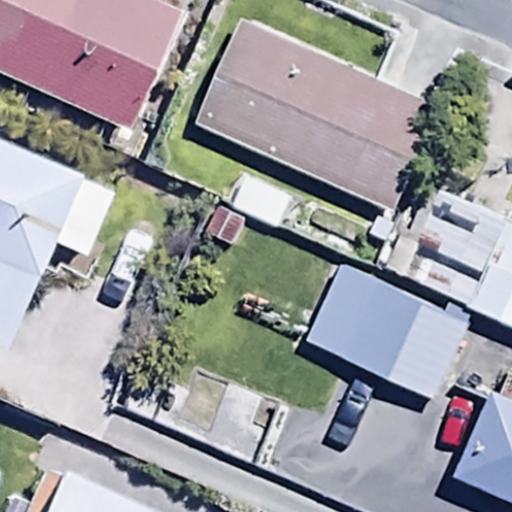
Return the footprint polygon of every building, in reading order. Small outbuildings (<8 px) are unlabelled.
[(115,0),(0,0),(0,90),(126,149),(181,30),(115,0)] [(243,33),(196,138),(398,228),(445,123),(243,33)] [(110,210),(0,159),(0,366),(3,368),(43,281),(53,286),(55,281),(83,293),(102,251),(94,247),(110,210)] [(247,187),(231,218),(277,241),(293,210),(247,187)] [(511,242),(426,202),(389,281),(511,338),(511,242)] [(468,339),(342,277),(305,351),(431,413),(468,339)] [(122,416),(168,436),(184,398),(137,378),(122,416)] [(201,453),(247,471),(270,412),(225,394),(201,453)] [(511,511),(511,410),(495,403),(458,490),(507,511),(511,511)] [(113,511),(43,482),(29,511),(113,511)]
